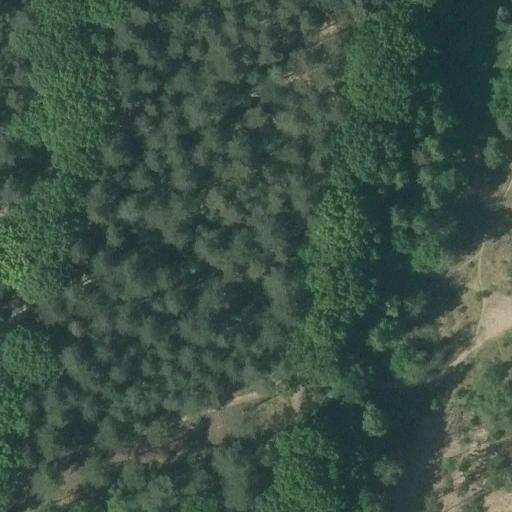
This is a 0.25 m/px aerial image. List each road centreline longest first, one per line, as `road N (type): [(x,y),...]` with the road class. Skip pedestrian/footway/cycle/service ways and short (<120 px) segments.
road 1 (track): [(388,0),(275,511)]
road 2 (track): [(72,68),(50,186),(0,349)]
road 3 (track): [(173,0),(72,68)]
